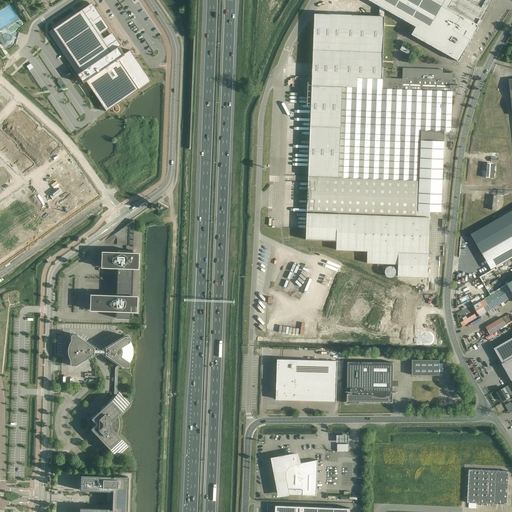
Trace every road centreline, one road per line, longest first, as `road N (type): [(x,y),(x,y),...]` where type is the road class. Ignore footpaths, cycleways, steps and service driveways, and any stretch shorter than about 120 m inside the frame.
road 1 (motorway): [(211,0),(191,511)]
road 2 (motorway): [(209,511),(228,0)]
road 3 (unclassified): [(483,412),(448,317),(451,234),(473,100),(511,24)]
road 4 (unclassified): [(245,511),(247,436),(260,421),(465,419),(483,412)]
road 5 (tertiary): [(44,467),(51,277),(98,235)]
road 6 (tertiary): [(149,200),(171,173),(175,45),(149,0)]
road 7 (residential): [(107,196),(0,272)]
